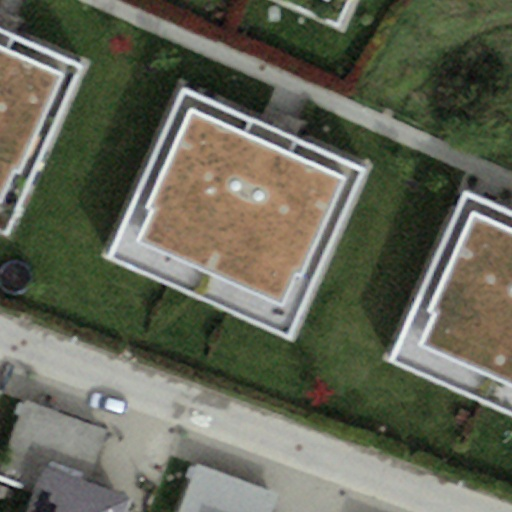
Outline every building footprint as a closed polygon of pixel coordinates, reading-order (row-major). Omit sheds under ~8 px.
[(273,0),(341,31),(354,0),(273,0)] [(80,59),(0,26),(0,223),(11,228),(80,59)] [(364,166),(182,91),(112,260),(295,334),(364,166)] [(511,213),(462,193),(393,362),(511,410),(511,213)] [(0,474),(35,486),(42,469),(88,485),(107,433),(25,404),(0,474)] [(179,511),(269,511),(275,496),(196,467),(179,511)] [(124,511),(129,499),(88,485),(42,469),(35,486),(26,511),(124,511)]
